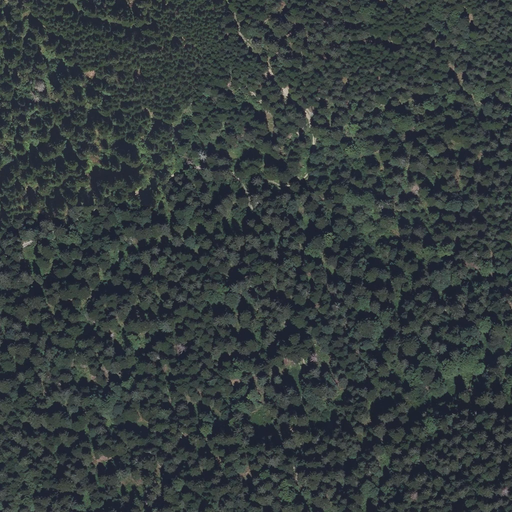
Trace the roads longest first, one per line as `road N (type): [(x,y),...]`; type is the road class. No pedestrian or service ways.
road 1 (track): [(263,511),(306,398),(298,280),(321,208),(321,175),(293,125),(182,32),(166,0)]
road 2 (track): [(300,363),(244,187),(229,171),(199,166),(167,176),(0,267)]
